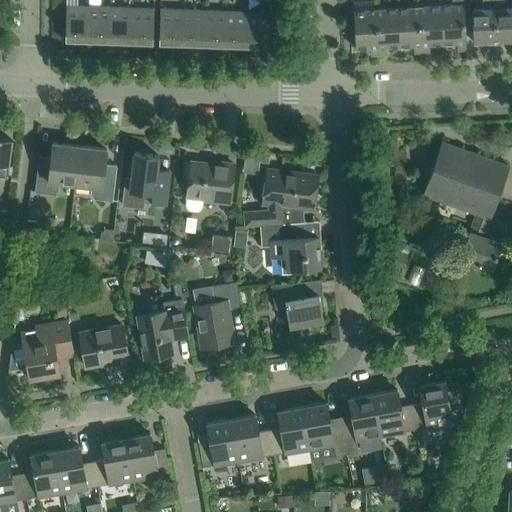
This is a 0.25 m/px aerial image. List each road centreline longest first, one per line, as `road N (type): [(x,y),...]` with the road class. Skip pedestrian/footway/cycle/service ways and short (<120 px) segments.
road 1 (residential): [(334,93),(27,83)]
road 2 (residential): [(349,362),(354,340),(334,93)]
road 3 (residential): [(173,398),(349,362)]
road 4 (residential): [(511,86),(334,93)]
road 5 (residential): [(0,429),(173,398)]
